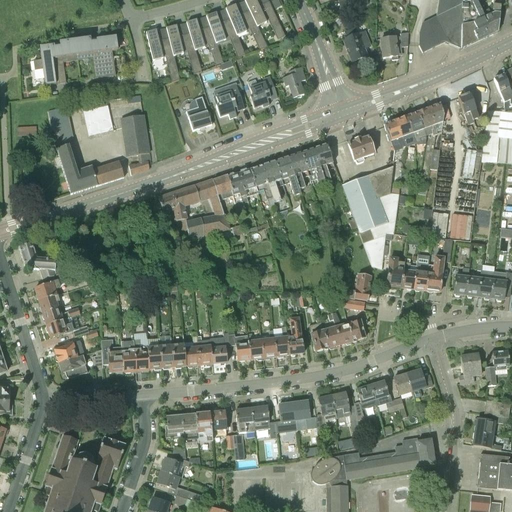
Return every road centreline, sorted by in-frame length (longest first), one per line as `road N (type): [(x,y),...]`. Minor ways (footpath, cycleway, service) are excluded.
road 1 (tertiary): [(0,232),(342,113)]
road 2 (residential): [(143,395),(342,371),(436,339)]
road 3 (tertiary): [(342,113),(511,41)]
road 4 (residential): [(450,511),(456,426),(436,339)]
road 5 (residential): [(43,399),(0,260)]
road 6 (tertiary): [(342,113),(298,0)]
road 7 (residential): [(121,511),(145,440),(143,395)]
